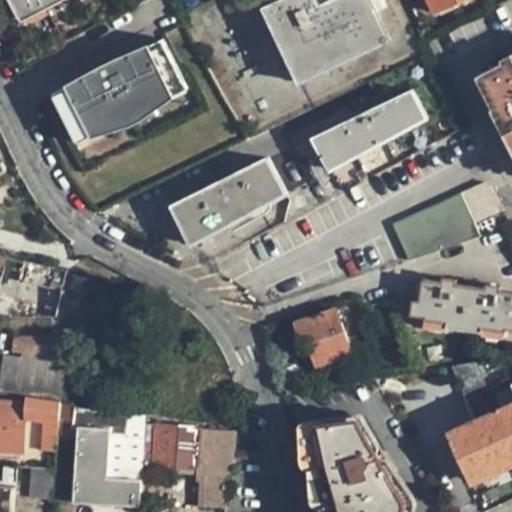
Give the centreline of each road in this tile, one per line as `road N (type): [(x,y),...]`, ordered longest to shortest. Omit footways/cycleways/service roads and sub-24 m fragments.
road 1 (residential): [(298,511),(248,351),(220,311),(187,284),(91,241),(45,196),(0,97)]
road 2 (unknown): [(272,416),(511,364)]
